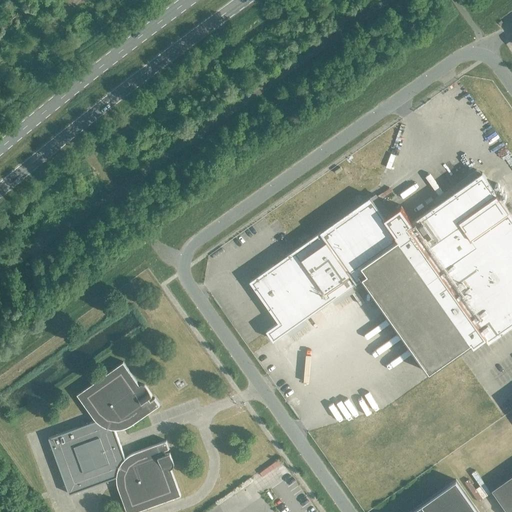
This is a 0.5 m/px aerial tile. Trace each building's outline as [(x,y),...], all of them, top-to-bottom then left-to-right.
[(511,214),(483,173),(413,222),(483,333),(489,341),(511,325),(511,214)] [(430,371),(483,333),(413,222),(402,205),(385,217),(371,196),(251,281),(280,322),(267,330),(274,340),(364,277),(430,371)] [(118,487),(127,511),(134,511),(181,495),(171,468),(175,467),(170,452),(166,453),(164,450),(169,448),(166,440),(135,452),(129,455),(125,458),(117,428),(124,427),(134,423),(161,403),(156,396),(152,399),(150,396),(152,395),(143,382),(139,385),(123,361),(77,394),(94,418),(95,419),(96,420),(49,438),(69,494),(117,477),(117,481),(118,487)] [(511,511),(511,476),(493,491),(507,511),(511,511)] [(409,511),(479,511),(456,479),(409,511)]
